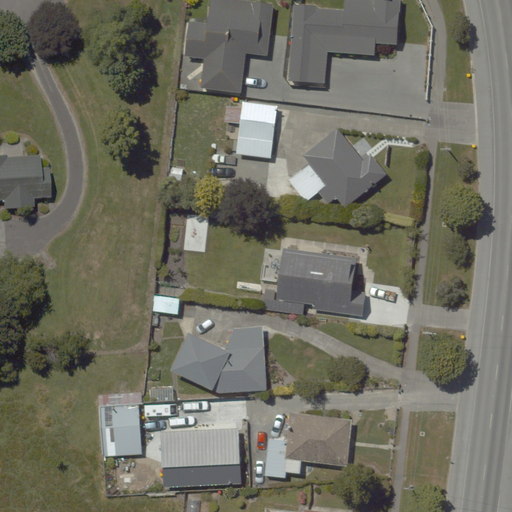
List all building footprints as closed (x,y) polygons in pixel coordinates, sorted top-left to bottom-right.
[(280,103),(243,101),(240,156),(277,158),(280,103)] [(346,205),(376,181),(387,173),(370,152),(359,160),(336,130),(306,154),(328,182),(317,191),(330,208),(341,199),(346,205)] [(0,208),(35,208),(35,199),(50,199),(50,159),(26,159),(26,143),(0,143),(0,208)] [(276,297),(320,303),(318,312),(358,317),(361,296),(352,295),(357,259),(283,249),(276,297)] [(216,341),(186,341),(171,371),(217,395),(270,393),(268,329),(228,331),(228,348),(216,348),(216,341)] [(145,402),(101,403),(102,456),(145,455),(145,402)] [(292,415),(289,439),(269,437),(266,476),(287,478),(288,473),(300,474),(302,460),(352,465),(356,421),(292,415)]
